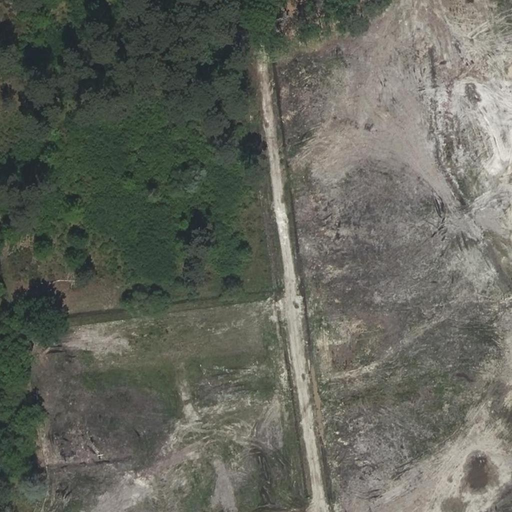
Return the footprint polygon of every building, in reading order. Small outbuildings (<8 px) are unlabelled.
[(511,0),(449,0),(492,164),(511,158),(511,0)] [(339,172),(382,121),(365,107),(322,157),(339,172)] [(471,164),(475,178),(482,176),(478,161),(471,164)] [(485,184),(478,186),(482,195),(488,193),(485,184)] [(511,301),(507,292),(490,301),(496,313),(511,304),(511,301)] [(71,372),(266,353),(261,306),(66,324),(71,372)] [(111,510),(110,511),(207,511),(224,465),(227,465),(243,470),(251,445),(225,435),(223,441),(189,429),(171,482),(159,478),(149,507),(111,510)] [(424,511),(442,511),(502,461),(483,439),(414,499),(424,511)]
